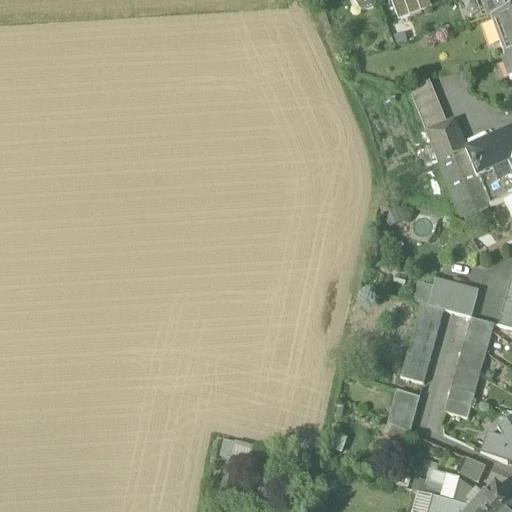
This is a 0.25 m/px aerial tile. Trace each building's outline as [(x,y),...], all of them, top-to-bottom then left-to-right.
[(375,11),(370,0),(355,0),(362,15),(375,11)] [(389,0),(390,0),(398,22),(431,10),(427,0),(389,0)] [(477,11),(472,0),(460,0),(467,15),(477,11)] [(511,0),(479,0),(488,24),(492,23),(511,15),(511,0)] [(511,15),(492,23),(507,64),(511,62),(511,15)] [(408,92),(426,135),(446,126),(429,83),(408,92)] [(426,135),(439,167),(465,155),(467,154),(454,123),(446,126),(426,135)] [(511,133),(467,154),(465,155),(477,183),(506,169),(511,167),(511,133)] [(489,211),(477,183),(465,155),(439,167),(462,223),(489,211)] [(398,209),(382,216),(388,231),(404,225),(398,209)] [(511,333),(511,283),(510,283),(498,329),(511,333)] [(412,305),(420,307),(429,310),(434,290),(417,285),(412,305)] [(444,314),(471,321),(478,297),(435,285),(434,290),(429,310),(444,314)] [(400,381),(423,388),(444,314),(429,310),(420,307),(400,381)] [(471,321),(467,334),(490,340),(494,328),(471,321)] [(467,334),(464,346),(487,352),(490,340),(467,334)] [(464,346),(461,357),(484,364),(487,352),(464,346)] [(461,357),(458,369),(481,375),(484,364),(461,357)] [(458,369),(454,380),(478,387),(481,375),(458,369)] [(454,380),(451,392),(474,398),(478,387),(454,380)] [(451,392),(448,403),(471,410),(474,398),(451,392)] [(387,427),(409,437),(419,401),(396,394),(387,427)] [(468,423),(471,410),(448,403),(444,416),(468,423)] [(511,464),(511,424),(497,433),(502,441),(501,444),(487,438),(480,455),(507,467),(511,464)] [(347,442),(333,437),(328,452),(342,457),(347,442)] [(218,460),(230,463),(235,446),(223,443),(218,460)] [(249,473),(255,451),(236,445),(235,446),(230,463),(229,468),(249,473)] [(457,478),(478,487),(485,470),(465,461),(457,478)] [(429,473),(425,487),(426,488),(426,489),(443,494),(447,479),(429,473)] [(447,479),(443,494),(440,503),(453,507),(459,486),(459,483),(447,479)] [(436,502),(440,503),(443,494),(426,489),(426,488),(425,487),(414,485),(412,495),(417,497),(436,502)] [(459,486),(453,507),(470,511),(474,511),(479,508),(475,504),(478,501),(459,486)] [(479,508),(474,511),(511,511),(511,503),(495,489),(479,508)] [(433,511),(436,502),(417,497),(412,511),(433,511)] [(470,511),(453,507),(440,503),(436,502),(433,511),(470,511)]
